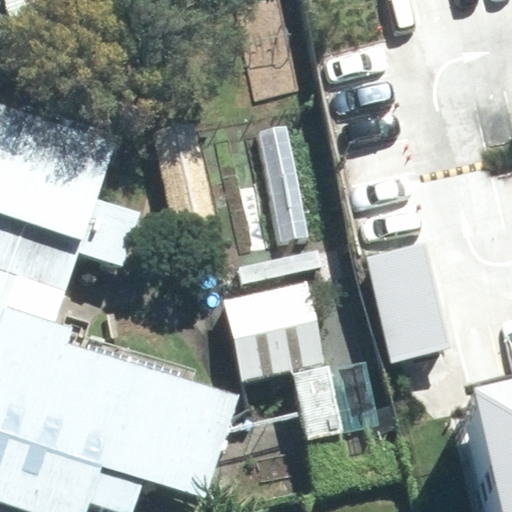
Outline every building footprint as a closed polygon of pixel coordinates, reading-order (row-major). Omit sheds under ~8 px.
[(108,152),(0,116),(0,284),(55,302),(67,265),(116,282),(135,225),(89,210),(108,152)] [(285,130),(253,136),(273,250),(305,245),(285,130)] [(320,373),(302,292),(220,310),(237,391),(320,373)] [(0,511),(130,511),(133,500),(174,511),(192,511),(227,413),(62,356),(67,339),(0,316),(0,511)] [(324,377),(286,385),(302,454),(339,446),(324,377)] [(511,511),(511,446),(488,452),(501,511),(511,511)]
